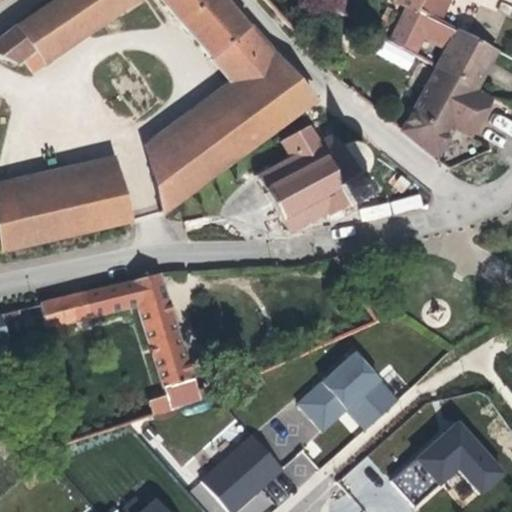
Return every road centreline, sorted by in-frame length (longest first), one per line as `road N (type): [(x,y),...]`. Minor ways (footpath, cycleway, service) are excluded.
road 1 (tertiary): [(475,211),(273,246),(148,252),(0,280)]
road 2 (residential): [(244,0),(323,91),(475,211)]
road 3 (residential): [(412,404),(291,511)]
